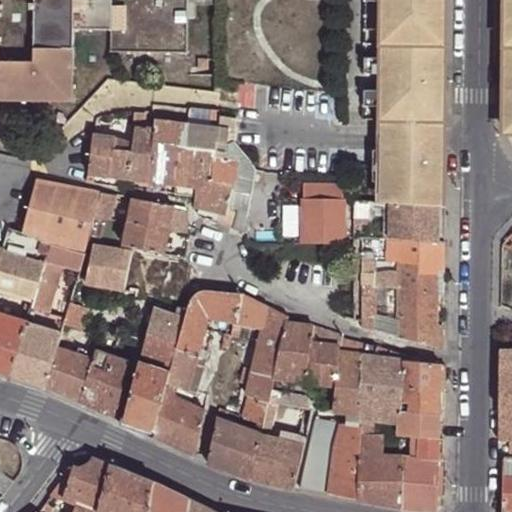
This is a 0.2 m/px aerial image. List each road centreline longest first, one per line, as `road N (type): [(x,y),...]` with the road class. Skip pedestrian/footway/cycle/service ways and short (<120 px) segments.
road 1 (residential): [(194,220),(266,281),(362,336),(471,363)]
road 2 (residential): [(479,176),(471,363)]
road 3 (residential): [(482,0),(479,176)]
road 4 (residential): [(471,363),(468,511)]
road 5 (residential): [(199,478),(72,421)]
road 6 (residential): [(324,511),(199,478)]
